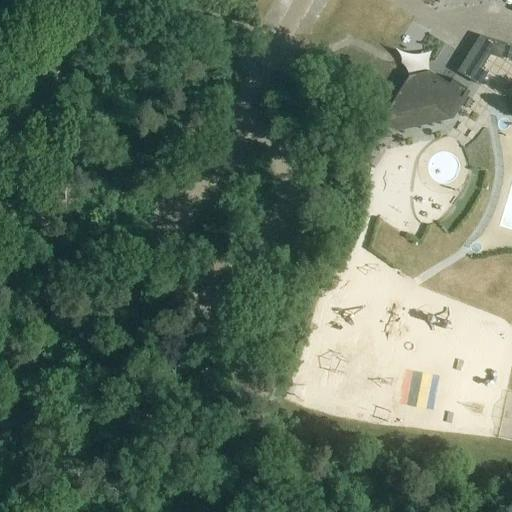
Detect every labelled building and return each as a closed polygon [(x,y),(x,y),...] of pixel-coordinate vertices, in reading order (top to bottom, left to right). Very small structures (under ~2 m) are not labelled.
[(466,57),(458,71),(459,71),(475,81),(481,85),(488,72),(483,69),(482,68),(489,56),(498,41),(481,36),(480,36),(466,57)] [(423,83),(416,95),(437,108),(445,95),(461,104),(468,93),(469,91),(453,81),(452,80),(444,93),(435,87),(430,84),(425,81),(423,83)] [(437,399),(441,365),(429,363),(425,398),(437,399)] [(0,364),(0,380),(30,385),(32,370),(0,364)] [(0,453),(0,454),(12,506),(38,500),(29,460),(43,457),(37,427),(31,428),(27,407),(0,413),(0,453)]
